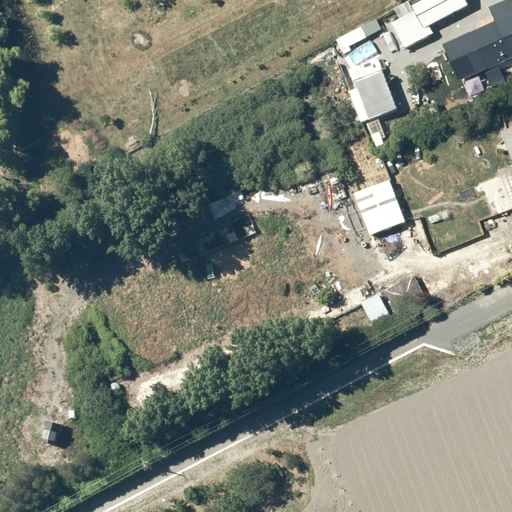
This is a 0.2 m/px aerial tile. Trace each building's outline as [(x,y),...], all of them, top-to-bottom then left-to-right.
[(511,1),(469,20),(474,33),(463,38),(478,74),(511,59),(511,1)] [(423,39),(411,15),(392,24),(405,49),(423,39)] [(364,28),(337,41),(345,57),(372,44),(364,28)] [(385,76),(349,91),(357,112),(393,97),(385,76)] [(446,100),(422,110),(428,123),(452,114),(446,100)] [(511,118),(503,121),(507,131),(499,134),(511,166),(502,170),(511,198),(511,118)] [(408,222),(392,179),(356,193),(372,236),(408,222)] [(392,316),(383,295),(363,303),(372,324),(392,316)] [(115,342),(100,347),(106,366),(121,361),(115,342)] [(172,386),(141,400),(150,420),(181,406),(172,386)] [(65,427),(47,421),(40,443),(57,449),(65,427)]
